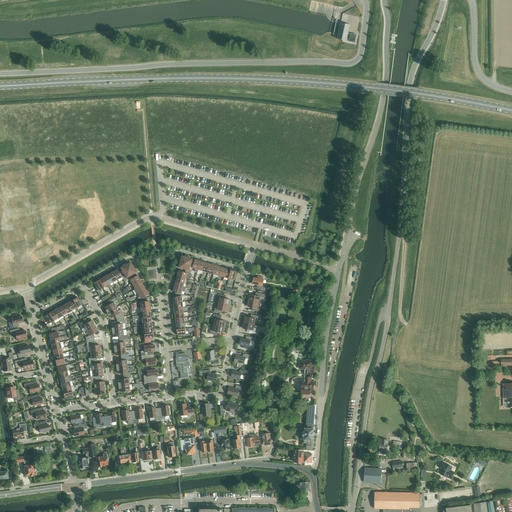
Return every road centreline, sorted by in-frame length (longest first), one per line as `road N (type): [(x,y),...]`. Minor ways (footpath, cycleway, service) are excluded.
road 1 (unclassified): [(353,511),(398,242),(408,86),(443,0)]
road 2 (primary): [(0,86),(238,78),(417,93)]
road 3 (unclassified): [(365,0),(353,62),(0,74)]
road 4 (unclassified): [(339,270),(384,95),(384,0)]
road 5 (unclassified): [(252,246),(152,217),(26,287)]
road 6 (secondary): [(72,485),(248,463),(310,473)]
road 7 (unclassified): [(310,473),(339,270)]
road 8 (residential): [(113,403),(108,344),(84,289),(32,310)]
